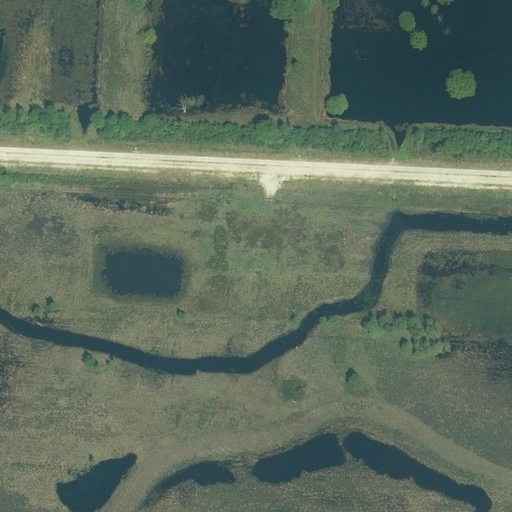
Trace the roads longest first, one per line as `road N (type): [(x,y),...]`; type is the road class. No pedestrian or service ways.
road 1 (track): [(390,175),(0,157)]
road 2 (track): [(511,182),(390,175)]
